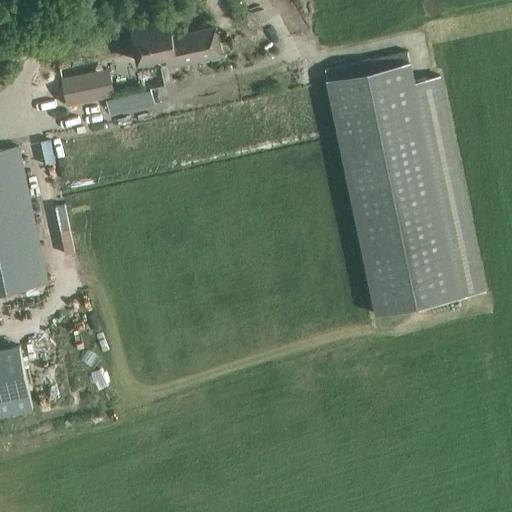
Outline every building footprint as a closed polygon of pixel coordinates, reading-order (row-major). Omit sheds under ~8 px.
[(168,15),(130,24),(138,61),(154,58),(153,53),(165,50),(169,66),(221,55),(216,27),(173,36),(168,15)] [(325,69),(378,313),(484,291),(440,74),(414,80),(408,51),(325,69)] [(109,68),(95,71),(62,78),(68,104),(115,94),(109,68)] [(0,291),(49,281),(23,165),(18,145),(0,149),(0,291)] [(19,344),(0,347),(0,416),(33,409),(19,344)]
